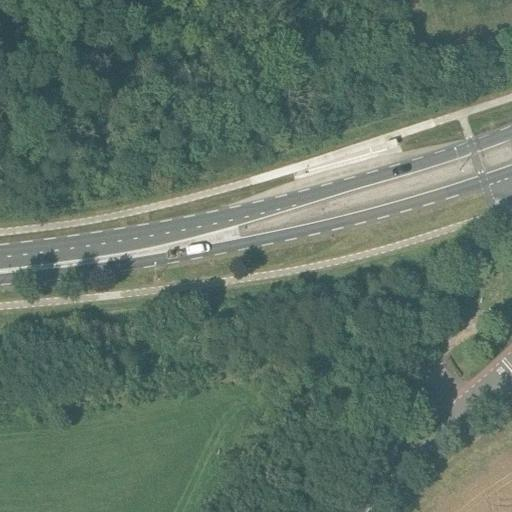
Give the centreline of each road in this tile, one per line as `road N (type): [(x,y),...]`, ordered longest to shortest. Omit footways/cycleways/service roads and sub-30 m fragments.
road 1 (primary): [(511,131),(234,214),(202,238)]
road 2 (primary): [(202,238),(242,243),(289,234),(511,170)]
road 3 (tertiary): [(353,511),(390,467),(511,370)]
road 4 (primary): [(202,238),(0,265)]
